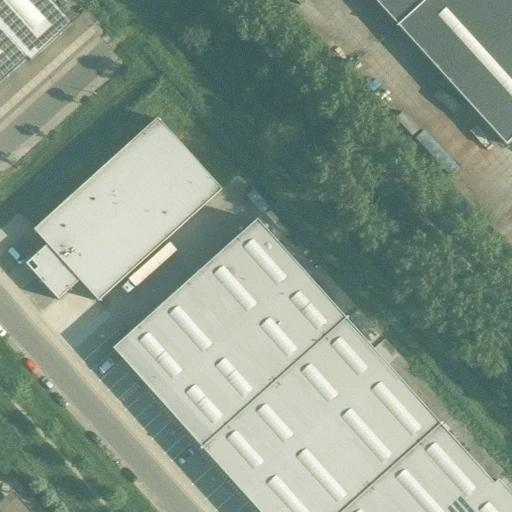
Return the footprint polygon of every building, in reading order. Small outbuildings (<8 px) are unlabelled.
[(0,0),(0,83),(27,59),(30,62),(62,33),(72,24),(49,0),(0,0)] [(374,0),(397,24),(423,0),(374,0)] [(511,0),(423,0),(397,24),(506,145),(511,139),(511,0)] [(47,246),(30,261),(37,269),(33,273),(58,301),(79,281),(98,302),(221,191),(156,120),(33,231),(47,246)] [(112,350),(212,462),(256,511),(511,511),(511,497),(498,481),(493,485),(455,443),(356,332),(256,220),(112,350)] [(29,511),(17,497),(0,511),(29,511)]
